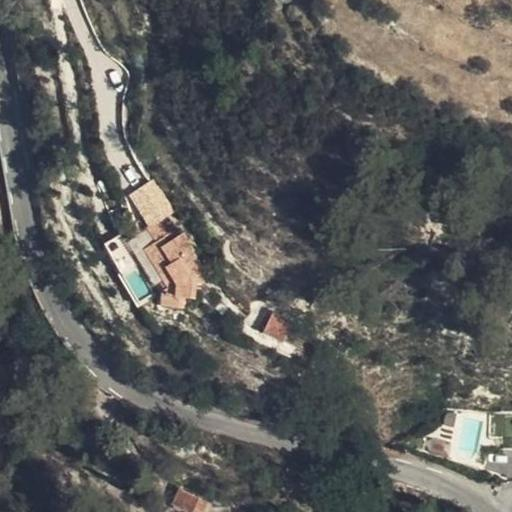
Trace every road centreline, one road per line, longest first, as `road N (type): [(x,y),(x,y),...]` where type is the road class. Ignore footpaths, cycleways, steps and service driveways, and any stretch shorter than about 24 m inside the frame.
road 1 (tertiary): [(489,511),(444,483),(167,411),(117,383),(48,294),(26,236),(0,86)]
road 2 (unknown): [(71,0),(134,174)]
